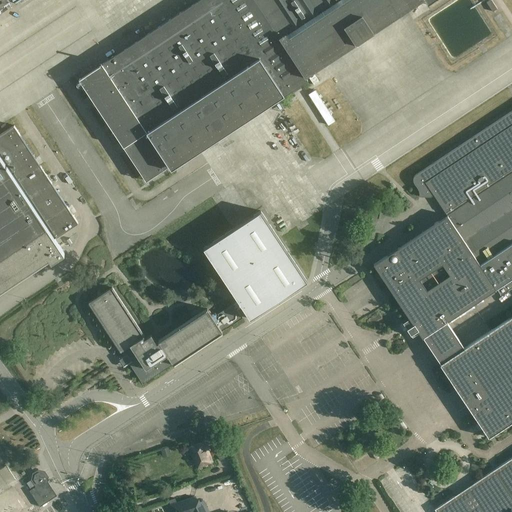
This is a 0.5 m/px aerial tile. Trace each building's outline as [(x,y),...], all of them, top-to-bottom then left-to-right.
[(146,181),(281,92),(220,0),(198,0),(79,79),(146,181)] [(220,0),(281,92),(284,96),(308,80),(305,76),(255,0),(220,0)] [(403,12),(421,0),(255,0),(305,76),(320,66),(403,12)] [(491,0),(489,0),(486,2),(492,11),(496,8),(491,0)] [(321,82),(315,74),(310,77),(315,85),(321,82)] [(511,110),(416,174),(413,178),(414,183),(417,187),(419,192),(419,196),(430,197),(434,195),(447,215),(374,264),(409,318),(403,322),(412,336),(419,332),(423,338),(423,337),(447,321),(497,288),(501,294),(511,286),(511,110)] [(55,238),(0,154),(0,289),(48,258),(49,258),(51,261),(65,253),(55,238)] [(260,211),(253,215),(203,248),(238,300),(233,303),(237,309),(241,306),(250,319),(307,281),(278,238),(277,236),(260,211)] [(121,351),(129,362),(143,384),(223,332),(222,331),(243,318),(237,309),(233,303),(234,305),(219,315),(218,313),(217,313),(218,315),(214,318),(207,308),(156,342),(151,334),(145,338),(112,287),(89,302),(121,351)] [(511,315),(465,347),(447,321),(423,337),(441,363),(440,364),(489,437),(511,421),(511,315)] [(228,457),(223,441),(214,444),(220,460),(228,457)] [(212,461),(208,452),(207,450),(205,451),(202,442),(189,447),(198,467),(212,461)] [(171,455),(169,447),(161,449),(163,457),(171,455)] [(511,511),(511,457),(474,483),(477,488),(458,500),(455,496),(435,509),(436,511),(511,511)] [(0,489),(16,479),(6,465),(0,469),(0,489)] [(52,492),(45,482),(46,477),(44,472),(39,472),(35,474),(34,479),(36,483),(36,486),(30,491),(40,506),(55,497),(52,492)] [(219,511),(209,511),(203,500),(197,503),(194,497),(170,504),(172,511),(184,511),(190,510),(191,511),(224,511),(224,510),(219,511)]
